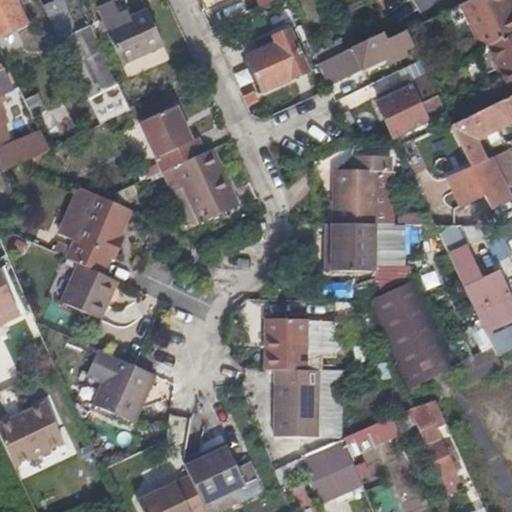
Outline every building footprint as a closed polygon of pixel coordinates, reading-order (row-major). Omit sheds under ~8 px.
[(0,0),(0,35),(23,24),(14,6),(11,0),(0,0)] [(56,36),(74,29),(62,0),(52,0),(43,4),(56,36)] [(471,0),(455,8),(476,51),(511,34),(511,22),(506,10),(501,0),(471,0)] [(104,26),(113,45),(122,63),(162,44),(145,7),(128,16),(120,19),(118,14),(113,1),(97,8),(104,26)] [(92,25),(62,36),(94,124),(124,113),(92,25)] [(273,36),(274,38),(275,41),(249,54),(265,89),(309,68),(291,27),(273,36)] [(387,40),(385,37),(384,33),(351,48),(362,70),(414,46),(407,31),(387,40)] [(511,34),(476,51),(486,72),(497,68),(507,90),(511,87),(511,34)] [(18,42),(24,54),(31,67),(41,62),(29,36),(18,42)] [(321,63),(334,57),(347,50),(342,39),(315,51),(321,63)] [(0,94),(12,89),(0,64),(0,94)] [(408,132),(409,135),(410,137),(417,134),(415,129),(438,117),(437,115),(445,111),(429,77),(377,101),(395,138),(408,132)] [(471,167),(483,161),(472,139),(511,118),(511,97),(452,126),(471,167)] [(173,165),(204,151),(197,138),(192,140),(175,105),(139,122),(162,170),(173,165)] [(41,151),(32,131),(23,110),(12,116),(21,136),(0,145),(0,158),(4,169),(41,151)] [(212,147),(204,151),(173,165),(200,222),(238,203),(212,147)] [(511,160),(507,150),(483,161),(471,167),(485,198),(492,211),(510,203),(504,189),(511,185),(511,160)] [(377,185),(363,155),(349,155),(348,169),(335,169),(333,223),(375,223),(376,223),(377,185)] [(388,155),(363,155),(377,185),(377,171),(388,171),(388,155)] [(485,198),(471,167),(447,178),(462,209),(485,198)] [(80,264),(104,274),(113,257),(116,258),(125,237),(122,235),(133,210),(96,195),(67,258),(80,264)] [(375,271),(375,223),(333,223),(327,223),(326,238),(333,238),(332,271),(375,271)] [(511,315),(511,300),(508,293),(499,272),(482,279),(468,247),(449,254),(485,329),(511,315)] [(118,281),(104,274),(80,264),(62,301),(102,318),(118,281)] [(0,322),(19,314),(0,273),(0,322)] [(409,388),(459,364),(419,277),(369,300),(409,388)] [(308,319),(308,318),(267,318),(265,368),(275,368),(307,368),(317,368),(317,354),(319,354),(334,351),(334,322),(321,319),(308,319)] [(511,350),(511,333),(491,343),(497,357),(511,350)] [(93,403),(115,412),(136,422),(149,392),(143,389),(151,372),(114,356),(93,403)] [(317,368),(307,368),(275,368),(275,384),(277,384),(276,435),(317,436),(319,368),(317,368)] [(143,389),(149,392),(157,375),(151,372),(143,389)] [(412,408),(418,420),(446,486),(460,480),(427,401),(412,408)] [(46,405),(0,427),(0,437),(14,468),(64,444),(46,405)] [(397,430),(418,420),(412,408),(391,417),(396,428),(397,429),(397,430)] [(376,437),(396,428),(391,417),(389,418),(371,425),(376,437)] [(341,439),(298,458),(318,503),(361,484),(341,439)] [(190,475),(203,504),(245,483),(228,446),(185,466),(190,475)] [(206,511),(203,504),(190,475),(138,500),(142,511),(206,511)] [(419,511),(421,507),(404,503),(401,511),(419,511)]
